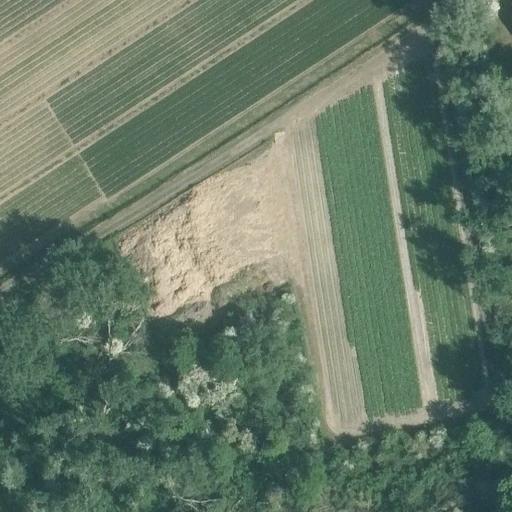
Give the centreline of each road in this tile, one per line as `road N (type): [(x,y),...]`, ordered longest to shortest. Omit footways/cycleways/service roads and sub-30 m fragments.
road 1 (track): [(440,18),(254,146),(0,296)]
road 2 (track): [(511,421),(495,389),(440,18)]
